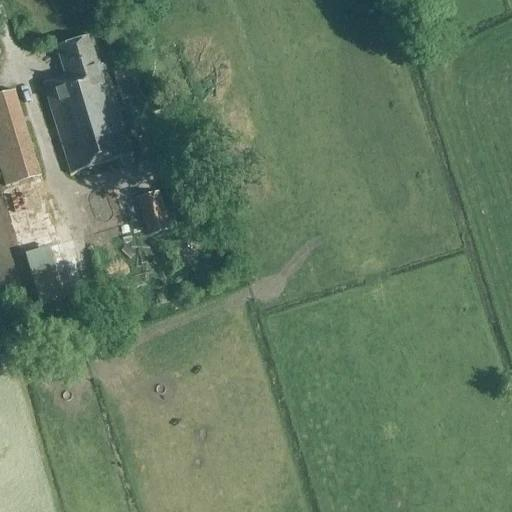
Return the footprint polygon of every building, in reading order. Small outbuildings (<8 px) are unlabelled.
[(130,156),(131,156),(104,65),(99,67),(91,38),(57,48),(58,52),(55,52),(58,60),(60,59),(66,77),(43,84),(71,175),(120,159),(123,167),(133,164),(130,156)] [(0,49),(0,73),(9,54),(0,49)] [(125,93),(137,89),(133,77),(134,77),(130,64),(112,69),(116,83),(121,81),(125,93)] [(42,176),(16,91),(0,95),(0,166),(6,187),(42,176)] [(148,237),(169,230),(158,194),(137,200),(148,237)]
